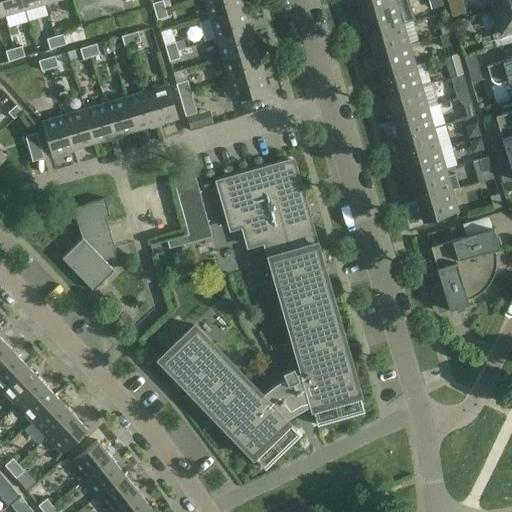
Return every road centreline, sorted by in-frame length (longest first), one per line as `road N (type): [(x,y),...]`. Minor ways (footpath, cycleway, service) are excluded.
road 1 (residential): [(424,430),(324,104)]
road 2 (residential): [(0,202),(324,104)]
road 3 (residential): [(208,511),(0,271)]
road 4 (residential): [(511,327),(478,397),(459,418),(424,430)]
